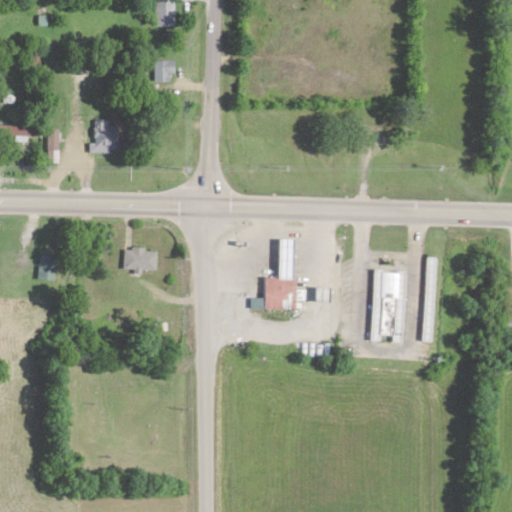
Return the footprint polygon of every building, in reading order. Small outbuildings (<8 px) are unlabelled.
[(169,0),(150,0),(150,30),(169,30),(169,0)] [(148,63),(148,85),(169,85),(169,63),(148,63)] [(89,123),(89,154),(108,154),(108,123),(89,123)] [(270,279),(259,279),(258,311),(289,311),(290,280),(285,280),(286,240),(271,240),(270,279)] [(119,273),(152,273),(152,251),(119,251),(119,273)] [(399,273),(368,273),(367,340),(397,341),(399,273)] [(83,374),(86,404),(96,403),(93,374),(83,374)]
